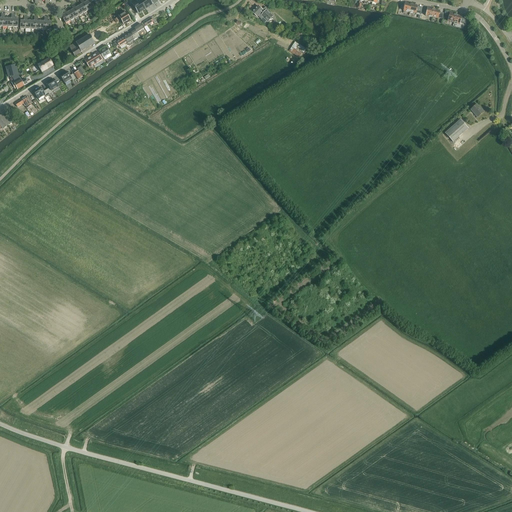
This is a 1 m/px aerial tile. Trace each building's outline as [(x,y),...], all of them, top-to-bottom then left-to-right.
[(88,11),(82,0),(80,1),(82,4),(79,6),(83,14),(88,11)] [(93,8),(88,1),(85,2),(83,0),(81,0),(82,0),(88,11),(93,8)] [(132,4),(131,4),(138,14),(146,10),(139,0),(136,2),(135,2),(132,4)] [(139,0),(146,10),(153,5),(149,0),(139,0)] [(405,3),(403,11),(410,13),(411,5),(405,3)] [(79,6),(76,7),(74,4),(73,5),(79,16),(83,14),(79,6)] [(79,16),(73,5),(71,6),(73,9),(70,11),(75,19),(79,16)] [(411,5),(410,13),(416,14),(420,15),(422,9),(417,8),(418,6),(411,5)] [(258,17),(261,20),(263,18),(266,22),(272,20),(271,14),(270,14),(267,11),(268,10),(265,8),(264,10),(263,11),(258,7),(252,13),(257,18),(258,17)] [(427,8),(426,16),(432,18),(434,10),(427,8)] [(70,11),(67,13),(66,9),(64,10),(70,21),(75,19),(70,11)] [(70,21),(64,10),(62,11),(64,14),(61,16),(66,24),(70,21)] [(434,10),(432,18),(438,19),(442,20),(443,14),(440,13),(440,11),(434,10)] [(128,23),(131,21),(126,12),(123,14),(128,23)] [(128,23),(123,14),(119,17),(124,25),(128,23)] [(456,15),(449,14),(447,21),(453,23),(456,15)] [(456,15),(454,23),(460,25),(462,17),(456,15)] [(157,23),(153,17),(142,24),(144,28),(148,33),(150,31),(147,26),(153,22),(155,24),(157,23)] [(143,29),(141,25),(134,29),(135,30),(137,33),(138,33),(143,29)] [(138,33),(137,33),(135,30),(130,34),(134,40),(140,37),(138,33)] [(304,36),(300,32),(296,35),(299,40),(304,36)] [(134,40),(130,34),(124,38),(127,43),(128,44),(134,40)] [(95,44),(89,35),(76,43),(69,47),(75,56),(81,52),(95,44)] [(127,43),(124,38),(117,42),(121,49),(126,46),(125,45),(127,43)] [(289,52),(299,58),(305,49),(295,42),(289,52)] [(110,54),(107,48),(100,53),(103,58),(110,54)] [(115,56),(112,58),(113,60),(117,58),(116,57),(120,55),(117,51),(115,52),(116,54),(114,55),(115,56)] [(102,60),(98,52),(85,60),(89,68),(102,60)] [(49,59),(38,66),(42,73),(54,66),(49,59)] [(14,65),(6,68),(6,70),(9,78),(12,77),(15,81),(11,83),(13,85),(14,88),(17,87),(18,89),(29,83),(28,81),(31,80),(29,77),(22,81),(18,75),(19,75),(16,67),(15,67),(14,65)] [(68,72),(61,76),(60,75),(59,75),(66,86),(66,85),(65,84),(71,80),(73,82),(76,79),(70,70),(73,74),(70,75),(68,72)] [(82,77),(79,71),(74,74),(76,77),(75,78),(79,84),(80,83),(78,80),(82,77)] [(60,89),(53,79),(54,80),(46,85),(49,89),(46,90),(50,96),(53,93),(52,92),(59,88),(60,89)] [(44,91),(42,88),(34,92),(33,91),(39,102),(40,101),(39,100),(45,96),(46,98),(50,96),(46,90),(44,91)] [(26,96),(20,100),(23,104),(24,103),(27,109),(32,106),(28,100),(26,96)] [(23,104),(20,100),(15,104),(17,108),(19,107),(21,110),(24,108),(22,105),(23,104)] [(471,110),(477,117),(483,112),(477,106),(471,110)] [(3,114),(0,116),(0,125),(2,129),(9,125),(12,123),(7,116),(5,118),(3,114)] [(461,121),(460,120),(445,134),(453,143),(468,129),(463,123),(465,122),(462,119),(461,121)] [(0,416),(4,419),(3,421),(10,425),(14,419),(0,411),(0,416)]
